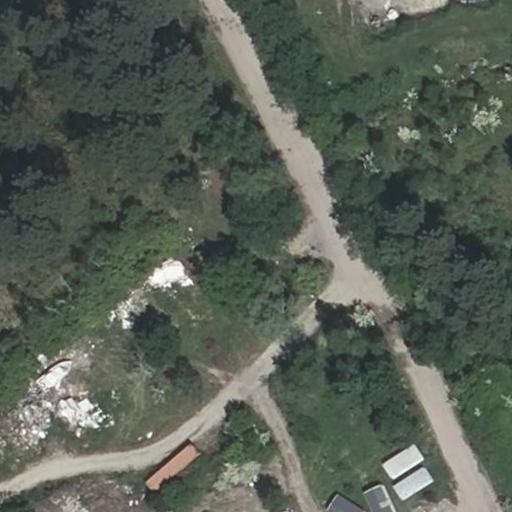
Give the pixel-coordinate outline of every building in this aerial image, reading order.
[(369,0),(378,26),(393,21),(386,0),(369,0)] [(163,276),(151,286),(195,333),(206,322),(163,276)] [(139,327),(128,338),(144,355),(156,344),(139,327)] [(127,382),(79,439),(88,446),(136,389),(127,382)] [(157,492),(203,455),(195,445),(149,482),(157,492)]
